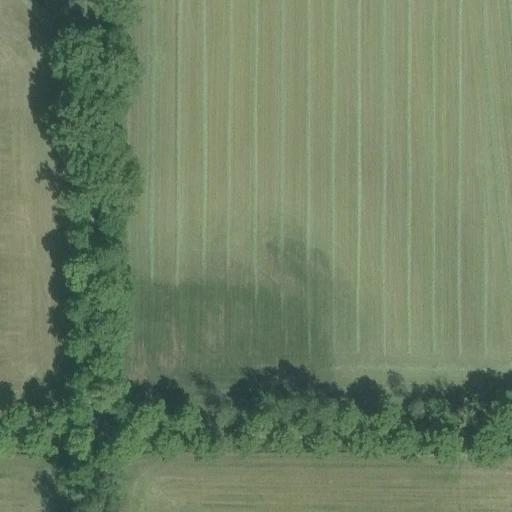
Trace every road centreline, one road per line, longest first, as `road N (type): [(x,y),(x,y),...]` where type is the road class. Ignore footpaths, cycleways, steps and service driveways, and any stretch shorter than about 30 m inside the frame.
road 1 (track): [(102,0),(96,511)]
road 2 (track): [(0,433),(511,436)]
